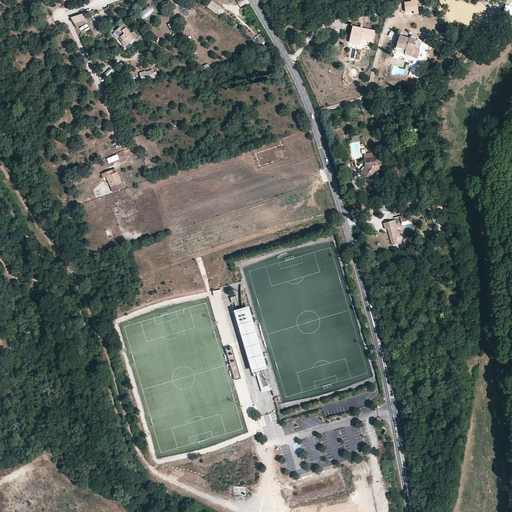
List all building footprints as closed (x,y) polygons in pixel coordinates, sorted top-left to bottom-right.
[(405,3),(406,12),(419,11),(417,0),(414,0),(412,0),(412,2),(405,3)] [(501,17),(509,20),(511,10),(511,0),(510,0),(508,0),(507,5),(505,4),(501,17)] [(208,7),(217,13),(221,7),(212,1),(208,7)] [(139,15),(144,21),(155,10),(149,4),(139,15)] [(89,19),(87,12),(71,17),(76,26),(87,23),(86,20),(89,19)] [(115,31),(120,38),(122,36),(125,39),(123,41),(122,41),(126,47),(138,37),(134,31),(131,33),(124,24),(115,31)] [(374,42),(376,32),(354,27),(350,44),(362,46),(363,40),(374,42)] [(260,46),(266,40),(259,34),(253,40),(260,46)] [(410,51),(408,55),(419,58),(422,46),(417,44),(418,41),(401,36),(397,47),(410,51)] [(139,72),(141,79),(156,76),(155,69),(139,72)] [(365,162),(367,162),(378,160),(378,158),(377,152),(364,153),(365,162)] [(372,171),(375,173),(377,170),(388,169),(387,158),(378,158),(378,160),(367,162),(367,167),(364,172),(369,176),(372,171)] [(408,172),(406,159),(398,160),(400,174),(408,172)] [(122,189),(116,173),(109,176),(108,172),(101,175),(102,179),(106,178),(109,185),(112,193),(122,189)] [(402,243),(395,220),(384,223),(386,230),(388,229),(392,246),(402,243)] [(236,295),(229,297),(252,377),(255,377),(254,372),(256,371),(261,388),(267,386),(263,369),(266,368),(249,305),(240,308),(236,295)] [(240,380),(230,346),(224,348),(234,382),(240,380)] [(267,386),(261,388),(256,371),(254,372),(255,377),(259,394),(269,391),(267,386)]
